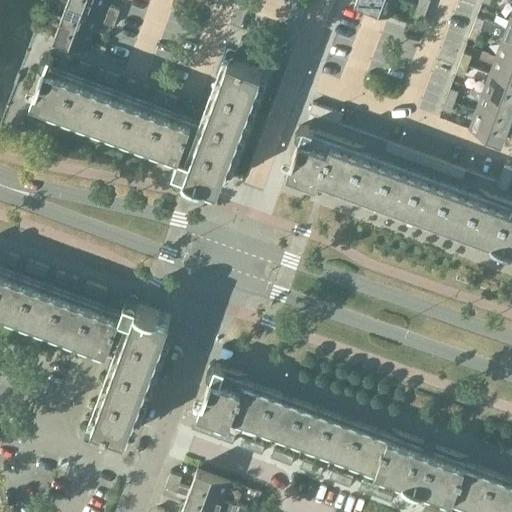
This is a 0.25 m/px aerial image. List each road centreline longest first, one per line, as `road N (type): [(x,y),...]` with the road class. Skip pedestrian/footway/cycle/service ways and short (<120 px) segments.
road 1 (tertiary): [(220,276),(511,377)]
road 2 (tertiary): [(511,339),(232,241)]
road 3 (tertiary): [(232,241),(153,214),(0,183)]
road 4 (tertiary): [(0,187),(220,276)]
road 5 (residential): [(295,75),(511,155)]
road 6 (residential): [(324,511),(288,498),(277,480),(158,438)]
road 7 (residential): [(232,241),(295,75)]
road 8 (residential): [(158,438),(201,325)]
